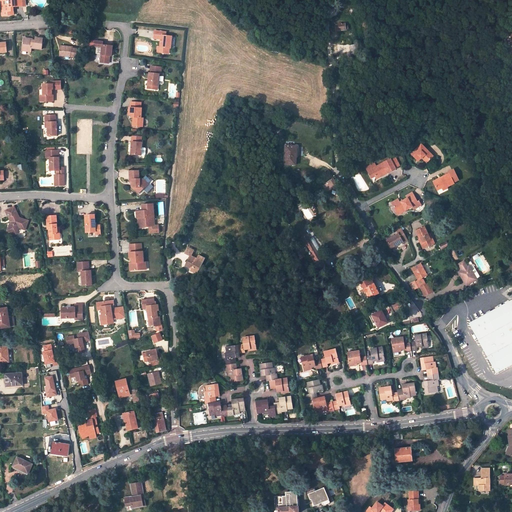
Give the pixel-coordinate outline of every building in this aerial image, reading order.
[(12,0),(0,0),(1,1),(6,1),(6,4),(4,5),(4,12),(8,11),(8,16),(14,15),(13,7),(23,6),(22,0),(13,0),(12,0)] [(332,32),(336,31),(335,25),(345,24),(345,22),(337,23),(336,17),(331,17),(332,32)] [(154,30),(154,38),(161,39),(160,47),(159,52),(168,53),(169,48),(170,48),(172,36),(166,35),(166,32),(154,30)] [(30,39),(25,38),(23,49),(27,49),(27,52),(31,53),(32,49),(42,50),(44,39),(36,38),(36,41),(30,40),(30,39)] [(95,41),(94,46),(102,47),(100,63),(109,64),(109,56),(111,56),(112,46),(103,45),(103,42),(95,41)] [(73,47),(61,46),(60,56),(76,57),(77,48),(73,48),(73,47)] [(150,72),(148,88),(153,89),(153,85),(158,86),(159,74),(161,74),(161,67),(151,65),(150,72)] [(43,97),(43,103),(53,102),(52,95),(51,95),(51,90),(60,89),(59,81),(50,82),(50,84),(42,85),(43,97)] [(131,101),(131,107),(129,107),(129,112),(132,112),(132,116),(133,116),(133,118),(133,125),(143,126),(143,120),(141,120),(141,117),(142,107),(141,107),(141,102),(131,101)] [(45,116),(46,123),(48,123),(48,128),(49,137),(58,136),(57,122),(56,122),(56,116),(45,116)] [(133,136),(132,154),(142,154),(145,154),(146,153),(146,148),(145,147),(142,146),(143,142),(142,142),(142,136),(133,136)] [(297,146),(286,145),(285,164),(296,165),(297,146)] [(421,145),(415,151),(414,152),(412,155),(417,160),(420,157),(421,159),(422,158),(427,162),(433,156),(428,152),(427,150),(421,145)] [(49,151),(49,158),(52,158),(52,162),(50,162),(50,171),(57,171),(57,175),(55,177),(55,186),(64,186),(64,175),(64,168),(60,168),(60,165),(58,165),(58,163),(59,162),(59,158),(59,151),(49,151)] [(391,161),(395,168),(399,166),(396,158),(391,161)] [(383,175),(395,169),(395,168),(391,161),(390,159),(376,166),(375,163),(366,167),(371,177),(375,175),(376,177),(382,174),(383,175)] [(450,174),(433,182),(437,190),(442,188),(446,186),(446,187),(454,184),(454,183),(459,180),(454,170),(449,172),(450,174)] [(130,171),(130,182),(133,182),(133,185),(132,187),(138,193),(141,189),(144,189),(148,184),(143,179),(139,179),(139,171),(130,171)] [(325,184),(330,190),(338,185),(333,178),(325,184)] [(398,199),(391,203),(396,211),(399,209),(401,213),(412,207),(414,209),(421,205),(419,201),(417,202),(412,192),(406,196),(407,198),(399,202),(398,199)] [(143,218),(144,227),(155,226),(154,204),(142,205),(143,211),(138,211),(139,218),(143,218)] [(19,219),(18,217),(19,216),(14,207),(6,211),(11,222),(9,229),(16,231),(18,228),(24,230),(28,221),(23,219),(20,218),(19,219)] [(47,216),(47,225),(49,225),(49,229),(50,240),(57,239),(57,234),(60,233),(59,227),(57,228),(56,216),(47,216)] [(86,217),(87,234),(101,233),(101,227),(96,227),(95,216),(86,217)] [(386,240),(391,248),(402,242),(403,243),(407,240),(400,227),(396,229),(398,233),(386,240)] [(424,227),(416,231),(420,239),(421,238),(423,242),(420,243),(423,249),(434,243),(431,238),(430,239),(427,235),(424,227)] [(306,231),(299,234),(302,239),(303,239),(303,240),(304,239),(307,246),(304,248),(299,250),(302,255),(308,252),(312,259),(314,258),(315,261),(321,258),(320,255),(322,254),(322,253),(320,249),(319,249),(315,242),(316,241),(314,238),(312,237),(310,239),(306,231)] [(132,270),(144,269),(144,262),(143,251),(142,251),(142,243),(130,244),(130,252),(129,252),(130,258),(132,258),(132,262),(132,270)] [(191,255),(186,265),(192,268),(198,271),(205,258),(199,255),(197,259),(191,255),(194,250),(188,248),(186,253),(191,255)] [(463,270),(459,272),(460,272),(459,273),(463,279),(464,278),(468,285),(477,280),(469,266),(468,267),(466,263),(464,261),(459,264),(463,270)] [(78,264),(78,273),(82,273),(82,287),(92,287),(91,272),(89,272),(89,263),(78,264)] [(411,268),(417,279),(427,273),(421,263),(419,264),(411,268)] [(469,266),(477,280),(481,278),(473,264),(469,266)] [(415,281),(410,284),(413,290),(426,284),(423,279),(421,279),(418,281),(416,282),(415,281)] [(374,284),(364,289),(368,297),(373,295),(373,296),(379,293),(374,284)] [(368,297),(364,289),(359,292),(363,300),(368,297)] [(147,308),(150,325),(154,325),(154,326),(161,325),(160,319),(158,319),(157,310),(159,310),(158,305),(155,305),(154,299),(142,301),(144,309),(147,308)] [(111,305),(114,305),(114,300),(105,301),(103,302),(97,303),(98,310),(101,309),(102,315),(100,315),(101,321),(102,324),(108,323),(114,322),(113,320),(125,318),(124,307),(115,308),(115,310),(112,310),(111,305)] [(404,300),(393,306),(395,309),(403,306),(404,308),(407,306),(404,300)] [(498,329),(478,340),(487,357),(511,342),(511,308),(508,301),(488,312),(498,329)] [(62,308),(62,319),(75,319),(76,320),(83,320),(83,305),(75,305),(75,308),(71,308),(67,308),(62,308)] [(9,317),(7,308),(0,308),(0,328),(10,327),(10,326),(15,326),(14,316),(9,317)] [(381,311),(373,315),(376,322),(373,323),(377,330),(380,329),(379,327),(387,323),(383,316),(381,312),(381,311)] [(134,334),(134,330),(129,331),(130,339),(136,338),(140,338),(139,333),(134,334)] [(90,342),(89,333),(78,335),(79,339),(74,340),(74,337),(69,337),(70,344),(75,344),(75,349),(78,348),(78,353),(84,353),(83,343),(90,342)] [(155,343),(162,340),(160,333),(152,336),(155,343)] [(415,335),(416,342),(410,343),(411,351),(418,350),(417,347),(421,347),(423,346),(423,348),(429,347),(427,334),(415,335)] [(243,338),(244,344),(239,345),(240,353),(245,352),(244,350),(248,349),(251,349),(251,351),(256,350),(254,336),(243,338)] [(391,339),(394,353),(399,352),(399,350),(401,349),(405,349),(405,352),(411,351),(410,343),(404,344),(403,337),(391,339)] [(511,342),(487,357),(496,373),(511,364),(511,342)] [(42,350),(44,364),(52,363),(53,366),(55,365),(52,343),(43,344),(43,350),(42,350)] [(239,345),(226,347),(227,353),(225,353),(226,359),(225,359),(226,365),(234,364),(233,358),(236,358),(240,357),(240,353),(239,345)] [(0,362),(9,362),(8,347),(0,347),(0,362)] [(383,347),(371,349),(372,356),(366,357),(367,365),(373,364),(373,361),(377,361),(379,360),(379,362),(385,361),(383,347)] [(336,349),(324,352),(326,358),(320,360),(322,368),(328,366),(327,364),(331,363),(333,362),(334,364),(339,363),(336,349)] [(143,354),(145,362),(149,361),(149,362),(151,361),(152,365),(162,363),(161,359),(159,359),(157,354),(156,350),(147,352),(147,353),(143,354)] [(359,351),(347,352),(350,366),(355,365),(355,364),(357,363),(361,363),(361,365),(367,365),(366,357),(360,357),(359,351)] [(313,354),(301,357),(304,371),(310,370),(310,368),(312,367),(315,366),(316,369),(322,368),(320,360),(314,361),(313,354)] [(433,356),(421,358),(422,370),(426,370),(430,369),(431,375),(438,374),(438,368),(436,368),(435,362),(433,362),(433,356)] [(272,363),(260,364),(262,376),(266,375),(267,381),(269,380),(278,379),(277,373),(275,374),(275,373),(274,368),(273,368),(272,363)] [(231,382),(243,380),(242,368),(237,369),(234,369),(234,364),(226,365),(226,371),(228,371),(228,376),(230,376),(231,382)] [(79,381),(80,386),(88,384),(87,380),(85,380),(84,375),(91,374),(89,366),(81,367),(82,371),(77,372),(76,369),(70,370),(71,377),(76,376),(77,381),(79,381)] [(161,383),(158,372),(148,374),(151,386),(161,383)] [(22,373),(6,374),(7,384),(13,384),(13,386),(23,385),(22,373)] [(426,393),(438,392),(437,386),(439,386),(438,380),(439,380),(438,374),(431,375),(432,381),(428,381),(424,382),(426,393)] [(47,397),(57,395),(52,375),(43,377),(47,397)] [(269,380),(271,389),(277,388),(277,392),(281,391),(283,391),(284,393),(289,392),(287,378),(278,379),(269,380)] [(126,380),(118,382),(121,396),(129,394),(129,391),(135,390),(136,396),(133,397),(134,402),(140,401),(137,386),(137,384),(127,386),(126,380)] [(320,385),(319,380),(307,382),(309,390),(310,394),(307,394),(306,395),(308,400),(313,399),(315,399),(314,393),(317,393),(324,391),(322,385),(320,385)] [(416,395),(414,383),(403,385),(403,391),(398,392),(399,401),(405,400),(404,399),(410,398),(410,396),(416,395)] [(218,384),(206,386),(207,392),(205,392),(206,398),(205,398),(205,404),(209,403),(213,403),(213,397),(216,397),(220,396),(218,384)] [(391,386),(379,388),(381,400),(386,399),(387,401),(393,400),(393,401),(399,401),(398,392),(392,393),(391,386)] [(348,391),(336,394),(337,401),(332,402),(334,410),(340,409),(339,406),(343,405),(343,407),(351,405),(348,391)] [(293,409),(291,396),(279,398),(279,402),(280,405),(275,406),(276,414),(281,413),(281,412),(287,411),(287,409),(293,409)] [(326,403),(325,396),(318,398),(315,399),(313,399),(316,411),(322,410),(322,412),(328,410),(328,411),(334,410),(332,402),(326,403)] [(244,398),(232,400),(232,404),(233,407),(227,408),(229,416),(234,415),(234,414),(240,413),(240,411),(245,410),(244,398)] [(268,399),(256,401),(258,413),(264,412),(264,414),(269,414),(270,417),(276,416),(276,414),(275,406),(269,407),(268,399)] [(221,406),(221,402),(216,402),(213,403),(209,403),(210,415),(216,415),(217,416),(223,415),(223,416),(229,416),(227,408),(222,409),(221,406)] [(57,420),(56,407),(49,408),(49,405),(41,406),(42,414),(46,413),(48,422),(57,420)] [(87,424),(79,427),(81,433),(83,439),(90,436),(90,437),(96,435),(96,434),(99,433),(98,427),(97,427),(97,425),(98,425),(96,419),(95,417),(97,417),(96,410),(89,411),(91,420),(87,422),(87,424)] [(134,411),(126,413),(128,421),(126,422),(128,430),(138,428),(134,411)] [(167,430),(163,413),(153,415),(157,433),(167,430)] [(394,440),(399,439),(398,432),(387,434),(388,445),(393,444),(394,440)] [(69,444),(54,442),(52,454),(68,456),(69,444)] [(411,447),(395,449),(396,462),(412,461),(412,460),(411,448),(411,447)] [(33,464),(18,457),(13,466),(28,474),(33,464)] [(490,469),(482,469),(482,476),(485,476),(485,478),(477,478),(477,486),(480,486),(480,490),(490,490),(490,469)] [(133,496),(124,498),(126,506),(131,505),(132,508),(143,506),(142,500),(144,500),(141,482),(131,484),(132,490),(134,490),(136,496),(133,496)] [(311,499),(314,509),(330,504),(325,488),(309,494),(311,500),(311,499)] [(298,511),(298,491),(286,491),(287,495),(279,495),(279,507),(278,507),(278,511),(298,511)] [(418,491),(409,492),(409,499),(410,504),(408,504),(408,510),(420,510),(420,503),(417,504),(417,499),(418,499),(418,491)] [(365,511),(377,511),(378,511),(391,511),(393,509),(385,503),(383,506),(377,501),(372,508),(369,506),(365,511)]
